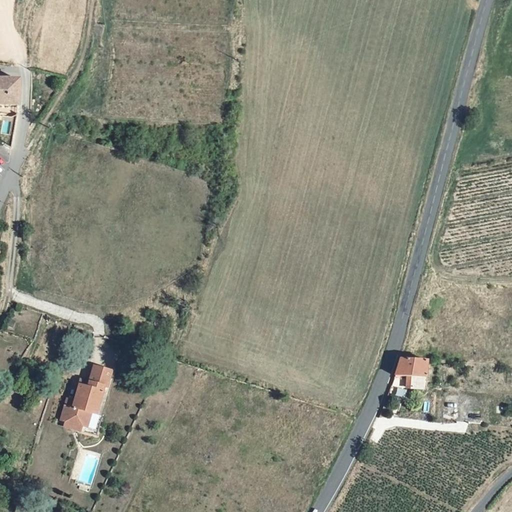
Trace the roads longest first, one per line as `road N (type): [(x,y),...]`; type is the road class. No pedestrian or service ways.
road 1 (tertiary): [(487,0),(398,332),(317,511)]
road 2 (track): [(19,149),(36,138),(86,55),(91,0)]
road 3 (unclassified): [(0,68),(26,78),(19,149),(0,197)]
